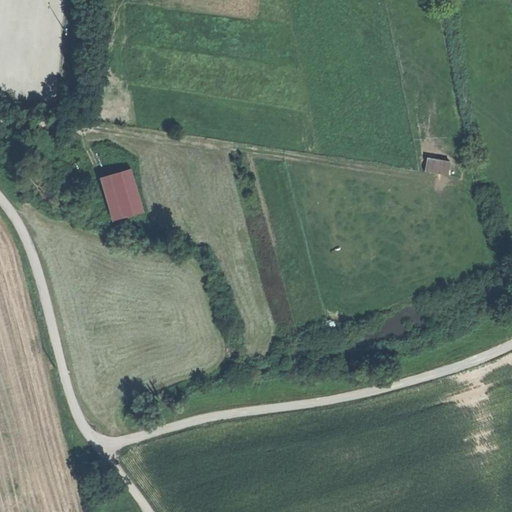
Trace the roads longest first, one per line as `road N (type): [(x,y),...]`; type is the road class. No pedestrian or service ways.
road 1 (track): [(99,450),(180,424),(341,398),(459,365),(511,341)]
road 2 (track): [(0,129),(147,135),(410,175)]
road 3 (track): [(0,197),(34,258),(76,413),(147,511)]
